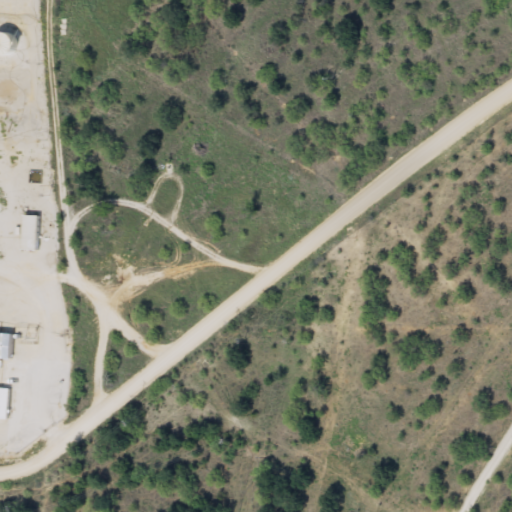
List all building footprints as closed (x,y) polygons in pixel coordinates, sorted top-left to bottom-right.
[(0,53),(10,56),(15,35),(0,31),(0,53)] [(0,80),(0,99),(1,103),(17,97),(10,77),(0,80)] [(39,251),(39,216),(23,216),(23,251),(39,251)] [(0,359),(12,360),(13,333),(0,332),(0,359)] [(0,420),(9,420),(9,389),(0,388),(0,420)]
